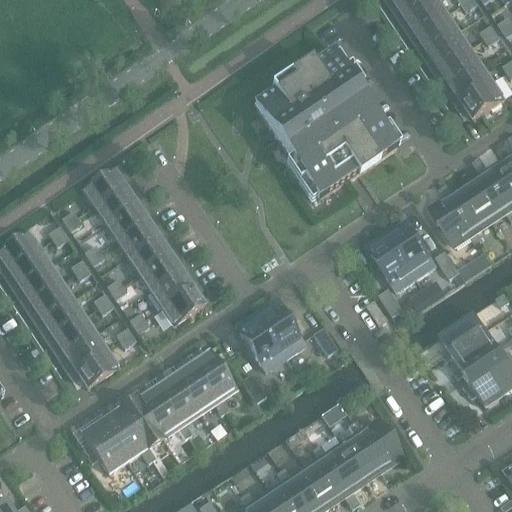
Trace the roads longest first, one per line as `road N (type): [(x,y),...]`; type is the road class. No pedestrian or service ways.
road 1 (residential): [(0,165),(243,0)]
road 2 (residential): [(311,262),(453,474)]
road 3 (residential): [(247,300),(51,428)]
road 4 (residential): [(447,170),(342,15)]
road 5 (residential): [(247,300),(149,145)]
road 6 (residential): [(447,170),(311,262)]
